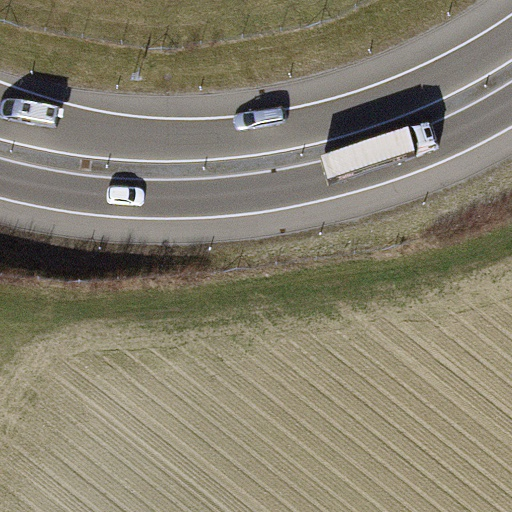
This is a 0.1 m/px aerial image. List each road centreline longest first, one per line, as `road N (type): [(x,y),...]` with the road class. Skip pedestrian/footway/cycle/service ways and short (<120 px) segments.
road 1 (motorway): [(511,31),(380,99),(270,127),(136,133),(0,107)]
road 2 (motorway): [(0,183),(135,205),(289,194),(421,156),(511,112)]
